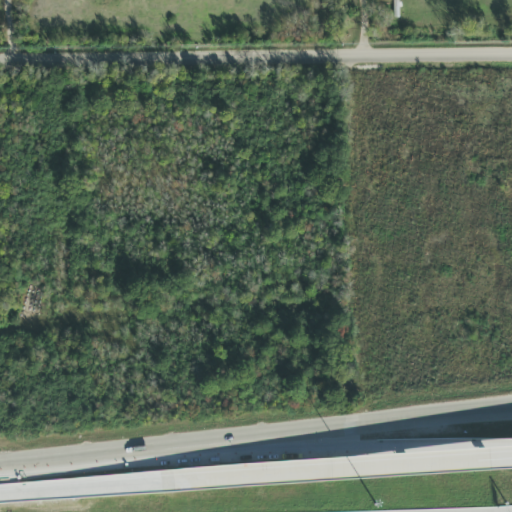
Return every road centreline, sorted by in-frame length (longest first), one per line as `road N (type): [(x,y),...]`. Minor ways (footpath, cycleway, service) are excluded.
road 1 (residential): [(0,59),(511,52)]
road 2 (primary): [(511,407),(83,454)]
road 3 (motorway): [(511,450),(83,454)]
road 4 (motorway): [(511,458),(172,482)]
road 5 (motorway): [(172,482),(0,495)]
